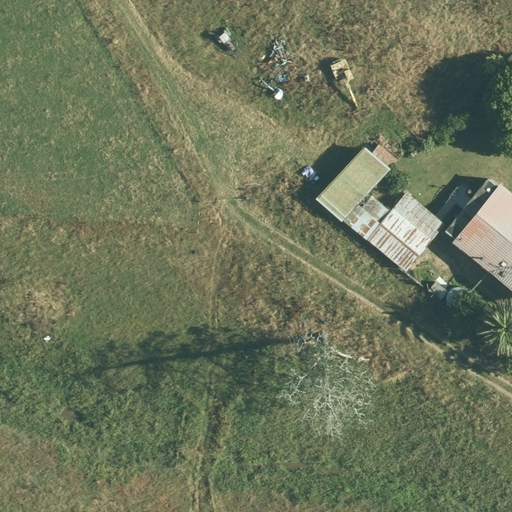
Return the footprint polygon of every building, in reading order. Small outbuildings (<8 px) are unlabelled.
[(436,50),(404,16),(356,60),(373,79),(398,55),(413,71),(436,50)] [(290,36),(271,30),(264,52),(284,58),(290,36)] [(391,169),(365,147),(321,201),(407,272),(446,224),(408,193),(392,212),(371,194),(391,169)] [(511,191),(492,176),(445,234),(511,287),(511,191)] [(457,284),(451,291),(436,279),(427,290),(439,299),(461,317),(475,299),(457,284)]
